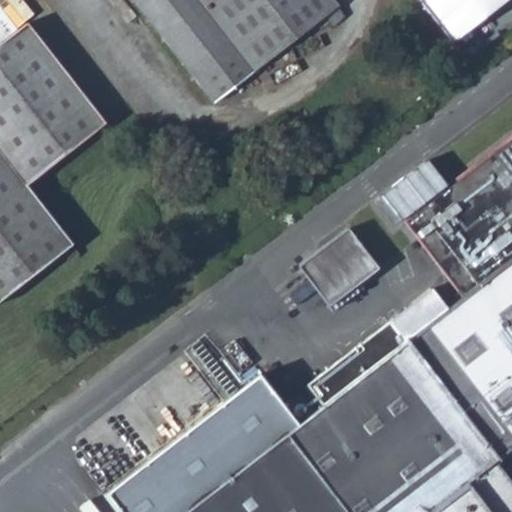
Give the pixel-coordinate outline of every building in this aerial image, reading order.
[(135,0),(213,97),(323,11),(331,20),(342,11),(334,0),(135,0)] [(418,0),(454,45),(511,0),(418,0)] [(28,180),(107,118),(31,16),(0,39),(0,296),(74,239),(28,180)] [(438,511),(468,488),(488,511),(511,511),(511,135),(402,214),(457,281),(296,411),(269,373),(112,495),(124,511),(438,511)] [(333,307),(381,267),(348,228),(301,267),(333,307)]
